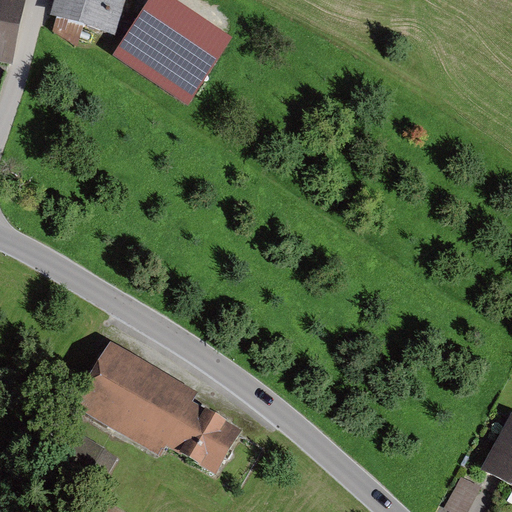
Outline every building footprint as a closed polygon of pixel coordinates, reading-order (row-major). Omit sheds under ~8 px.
[(22,0),(0,0),(0,61),(11,63),(22,0)] [(129,0),(64,0),(60,15),(120,33),(129,0)] [(234,41),(172,0),(150,0),(113,57),(189,108),(234,41)] [(210,400),(125,352),(89,414),(167,458),(171,451),(191,462),(194,457),(228,476),(252,436),(205,409),(210,400)] [(511,430),(489,472),(511,484),(511,430)] [(474,511),(485,493),(466,482),(451,509),(456,511),(474,511)]
